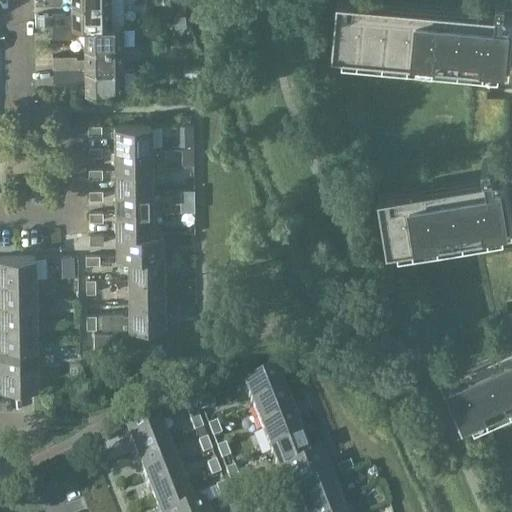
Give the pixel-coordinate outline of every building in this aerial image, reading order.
[(43,24),(50,24),(110,24),(109,21),(121,21),(121,0),(101,0),(69,0),(69,13),(42,13),(43,24)] [(496,0),(495,12),(371,0),(337,0),(332,52),(343,53),(342,59),(499,73),(499,67),(510,68),(511,44),(511,13),(504,12),(505,0),(496,0)] [(110,24),(50,24),(51,36),(74,36),(74,32),(81,32),(81,44),(121,44),(121,21),(109,21),(110,24)] [(122,66),(121,44),(81,44),(81,56),(74,56),(74,53),(51,54),(51,67),(122,66)] [(122,88),(122,66),(51,67),(51,80),(74,79),(74,76),(82,76),(82,89),(122,88)] [(505,97),(486,96),(487,87),(474,87),(471,144),(502,146),(505,97)] [(150,146),(149,123),(112,124),(113,146),(150,146)] [(100,133),(100,124),(87,124),(87,133),(100,133)] [(100,146),(87,146),(87,155),(100,155),(100,146)] [(113,168),(150,167),(150,146),(113,146),(113,168)] [(482,159),(485,177),(378,194),(387,248),(398,247),(399,253),(504,236),(503,230),(511,228),(511,218),(505,174),(494,175),(491,157),(482,159)] [(100,167),(87,167),(87,176),(100,176),(100,167)] [(150,167),(113,168),(113,189),(150,189),(150,167)] [(101,189),(87,189),(87,198),(101,198),(101,189)] [(113,189),(113,211),(151,211),(150,189),(113,189)] [(101,211),(88,211),(88,220),(101,219),(101,211)] [(114,234),(151,233),(151,211),(113,211),(114,234)] [(101,233),(88,234),(88,242),(101,242),(101,233)] [(115,254),(126,253),(161,253),(161,242),(161,241),(151,242),(151,233),(114,234),(114,242),(114,254),(115,254)] [(494,311),(507,308),(506,300),(511,298),(511,248),(483,254),(494,311)] [(161,253),(126,253),(127,279),(161,278),(161,253)] [(98,254),(84,254),(84,263),(98,263),(98,254)] [(0,255),(0,277),(34,277),(34,255),(0,255)] [(73,264),(62,265),(62,275),(74,274),(73,264)] [(0,277),(0,298),(34,299),(34,277),(0,277)] [(93,278),(84,278),(85,291),(94,291),(93,278)] [(127,303),(161,302),(161,278),(127,279),(127,303)] [(34,299),(0,298),(0,320),(34,320),(34,299)] [(102,327),(113,327),(128,326),(159,326),(162,326),(161,302),(127,303),(127,313),(124,313),(124,311),(102,311),(102,327)] [(94,314),(85,314),(86,327),(94,327),(94,314)] [(0,341),(35,342),(34,320),(0,320),(0,341)] [(511,341),(441,373),(453,401),(463,423),(472,419),(475,425),(511,408),(511,321),(509,322),(511,328),(511,341)] [(93,331),(93,347),(109,347),(109,331),(93,331)] [(0,363),(35,363),(35,342),(0,341),(0,363)] [(0,385),(35,385),(35,363),(0,363),(0,385)] [(243,386),(252,409),(284,396),(275,373),(243,386)] [(252,409),(260,431),(293,419),(284,396),(252,409)] [(211,399),(198,403),(202,412),(214,407),(211,399)] [(202,429),(197,417),(189,420),(193,433),(202,429)] [(293,419),(260,431),(269,453),(301,441),(293,419)] [(125,432),(134,455),(166,443),(157,420),(125,432)] [(215,423),(207,426),(212,439),(220,435),(215,423)] [(210,452),(206,440),(197,443),(202,455),(210,452)] [(310,464),(301,441),(269,453),(278,476),(310,464)] [(134,455),(142,478),(175,465),(166,443),(134,455)] [(224,445),(216,448),(221,461),(229,458),(224,445)] [(286,496),(295,493),(313,486),(329,479),(321,460),(310,464),(278,476),(286,496)] [(219,474),(214,462),(206,465),(211,478),(219,474)] [(352,471),(348,463),(336,468),(339,476),(352,471)] [(175,465),(142,478),(151,500),(183,487),(175,465)] [(233,468),(225,471),(229,483),(238,480),(233,468)] [(295,493),(300,506),(334,492),(329,479),(313,486),(295,493)] [(215,488),(220,500),(228,497),(223,484),(215,488)] [(188,511),(192,510),(183,487),(151,500),(155,511),(188,511)] [(341,511),(334,492),(300,506),(302,511),(341,511)] [(283,498),(271,502),(274,511),(286,506),(283,498)]
